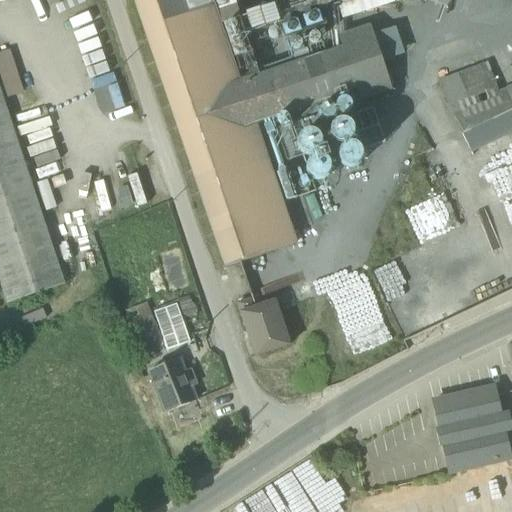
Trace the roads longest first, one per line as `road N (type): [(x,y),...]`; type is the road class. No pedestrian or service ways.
road 1 (residential): [(107,0),(268,457)]
road 2 (residential): [(268,457),(408,372),(511,322)]
